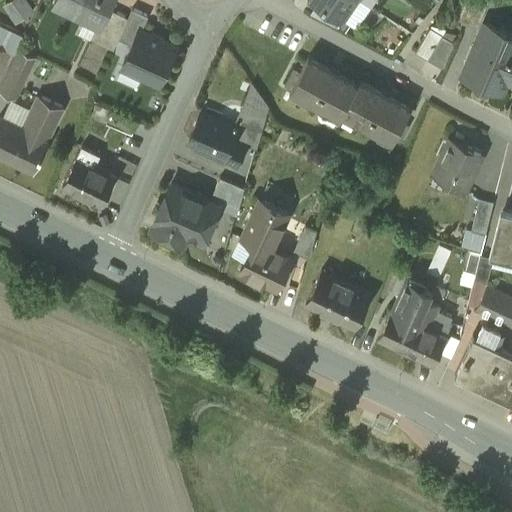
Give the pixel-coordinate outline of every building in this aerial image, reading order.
[(26,0),(15,0),(6,6),(16,22),(33,11),(26,0)] [(54,0),(98,21),(102,23),(109,8),(112,0),(54,0)] [(355,0),(313,0),(342,20),(343,18),(342,17),(346,10),(348,11),(355,0)] [(488,0),(465,0),(457,19),(476,27),(488,0)] [(128,17),(109,8),(102,23),(98,21),(90,37),(113,49),(118,38),(128,17)] [(148,15),(132,8),(128,17),(118,38),(132,44),(139,29),(141,30),(148,15)] [(511,33),(484,22),(462,74),(502,92),(507,80),(511,81),(511,33)] [(442,35),(429,28),(415,52),(428,59),(442,35)] [(132,44),(122,66),(159,83),(176,46),(160,38),(151,34),(150,34),(141,30),(139,29),(132,44)] [(442,35),(428,59),(443,69),(454,42),(442,35)] [(0,82),(14,53),(0,46),(0,82)] [(20,49),(0,91),(15,98),(35,57),(20,49)] [(343,114),(358,83),(308,56),(290,90),(341,118),(343,114)] [(358,83),(343,114),(392,141),(411,107),(360,79),(358,83)] [(251,83),(235,120),(260,131),(267,105),(251,83)] [(64,107),(37,94),(22,126),(21,126),(48,139),(64,107)] [(138,120),(112,109),(106,122),(132,133),(138,120)] [(236,126),(202,111),(189,140),(223,155),(224,155),(232,137),(236,126)] [(22,126),(0,115),(0,154),(34,171),(49,139),(48,139),(21,126),(22,126)] [(245,143),(232,137),(224,155),(223,155),(222,157),(236,163),(245,143)] [(482,151),(451,137),(433,174),(435,174),(436,171),(451,178),(449,181),(465,189),(482,151)] [(100,153),(84,145),(78,156),(95,164),(100,153)] [(78,156),(76,155),(62,184),(102,204),(116,175),(95,164),(78,156)] [(238,183),(224,178),(219,195),(233,200),(238,183)] [(220,204),(171,183),(163,201),(151,228),(184,242),(193,221),(209,228),(220,204)] [(494,201),(479,197),(471,229),(486,232),(494,201)] [(268,209),(257,204),(242,236),(253,241),(255,237),(272,245),(288,211),(271,203),(268,209)] [(511,212),(503,210),(493,249),(494,250),(494,248),(511,252),(511,254),(511,253),(511,212)] [(317,229),(305,225),(293,250),(309,256),(317,229)] [(272,245),(255,237),(253,241),(240,269),(277,287),(292,255),(272,245)] [(371,292),(321,269),(306,301),(356,325),(371,292)] [(422,285),(407,277),(394,307),(409,314),(422,285)] [(511,295),(487,283),(476,307),(511,323),(511,295)] [(394,307),(392,306),(378,336),(406,349),(429,297),(433,290),(422,285),(409,314),(394,307)] [(429,297),(406,349),(433,362),(446,333),(430,324),(440,302),(429,297)] [(511,350),(474,333),(455,372),(511,399),(511,350)]
